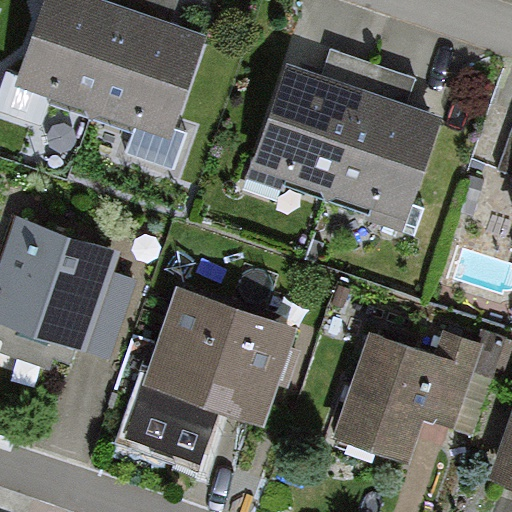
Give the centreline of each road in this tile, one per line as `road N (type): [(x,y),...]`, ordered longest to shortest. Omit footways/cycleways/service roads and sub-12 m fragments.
road 1 (residential): [(390,0),(511,41)]
road 2 (residential): [(0,473),(117,511)]
